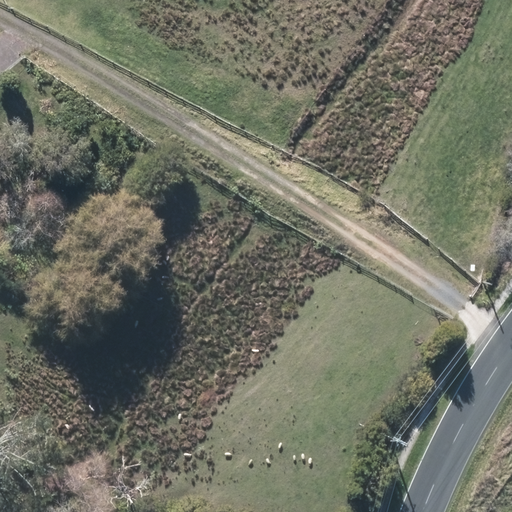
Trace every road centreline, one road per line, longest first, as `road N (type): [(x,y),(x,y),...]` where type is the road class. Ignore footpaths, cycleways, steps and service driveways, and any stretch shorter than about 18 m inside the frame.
road 1 (track): [(506,337),(94,60),(0,11)]
road 2 (tertiary): [(511,330),(417,511)]
